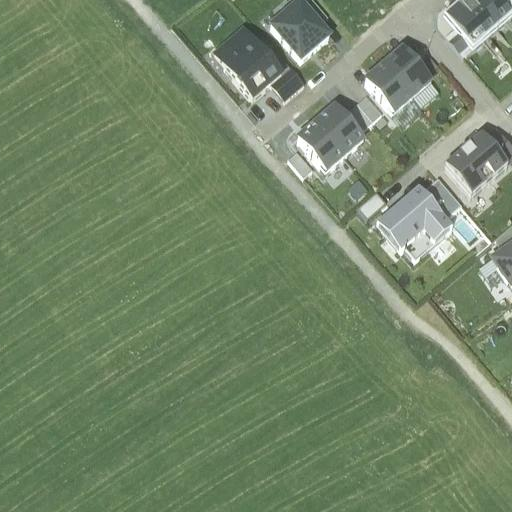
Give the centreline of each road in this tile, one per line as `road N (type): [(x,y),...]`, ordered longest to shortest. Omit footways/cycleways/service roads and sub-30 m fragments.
road 1 (residential): [(258,143),(409,15)]
road 2 (residential): [(511,137),(409,15)]
